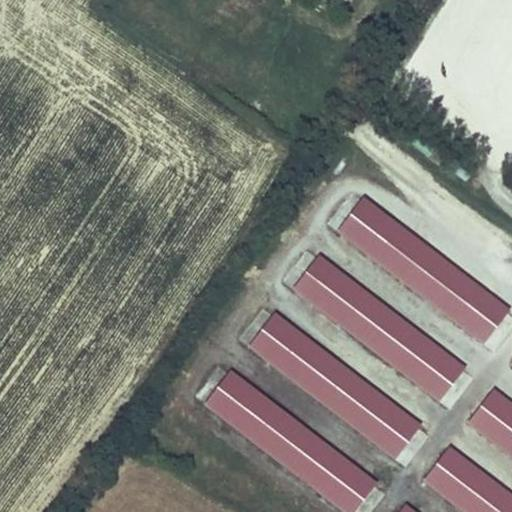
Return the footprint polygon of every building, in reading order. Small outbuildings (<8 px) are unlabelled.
[(507,308),(361,197),(335,232),(480,343),(507,308)] [(463,367),(316,255),(289,290),(436,402),(463,367)] [(419,425),(272,313),(245,348),(392,460),(419,425)] [(228,371),(201,405),(340,511),(353,511),(375,484),(228,371)] [(465,425),(511,460),(511,404),(492,390),(465,425)] [(421,483),(459,511),(511,511),(511,496),(448,447),(421,483)]
